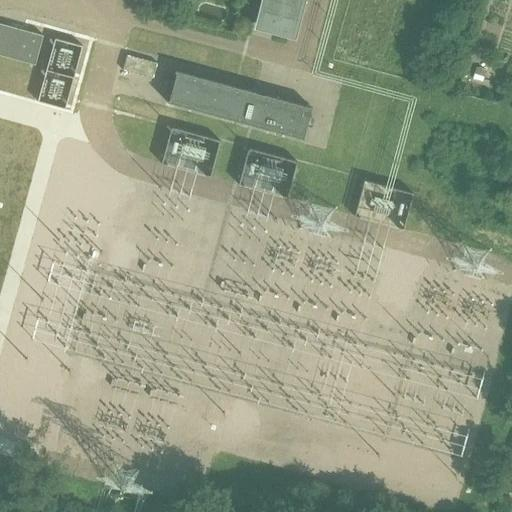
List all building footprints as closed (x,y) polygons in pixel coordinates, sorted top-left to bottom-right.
[(295,39),(305,0),(260,0),(253,28),(295,39)] [(0,55),(35,65),(43,36),(0,24),(0,55)] [(47,69),(75,77),(84,45),(56,38),(47,69)] [(158,78),(163,63),(132,54),(128,69),(158,78)] [(75,77),(47,69),(39,101),(67,108),(75,77)] [(162,88),(171,91),(168,101),(302,139),(310,109),(177,71),(174,81),(164,78),(162,88)] [(133,268),(136,254),(124,252),(121,266),(133,268)] [(246,457),(234,502),(271,511),(349,511),(356,488),(246,457)]
